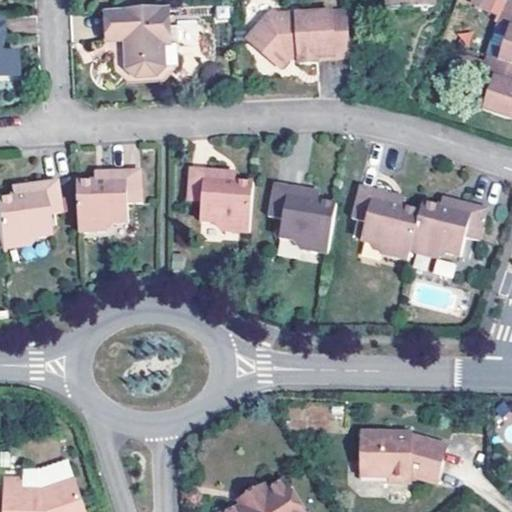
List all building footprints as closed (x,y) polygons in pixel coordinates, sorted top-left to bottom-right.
[(398,6),(398,14),(436,12),(435,0),(385,0),(385,7),(398,6)] [(511,4),(503,0),(478,0),(477,3),(504,17),(500,28),(511,32),(500,62),(511,66),(511,4)] [(171,8),(111,11),(112,42),(129,41),(129,71),(136,77),(157,77),(166,68),(172,68),(179,68),(179,45),(172,45),(171,8)] [(112,42),(111,11),(105,11),(106,53),(116,53),(117,74),(127,88),(160,87),(172,74),(172,68),(166,68),(157,77),(136,77),(129,71),(129,41),(112,42)] [(296,56),(296,62),(296,67),(316,66),(316,61),(349,59),(346,14),(276,18),(269,26),(264,22),(250,35),(251,44),(278,71),(287,63),(287,57),(296,56)] [(267,18),(264,22),(269,26),(276,18),(267,18)] [(12,51),(0,52),(0,51),(0,76),(13,76),(12,51)] [(511,66),(500,62),(486,58),(481,74),(491,77),(481,111),(511,121),(511,66)] [(221,227),(220,235),(249,237),(252,187),(235,185),(228,184),(220,184),(220,176),(188,173),(186,206),(198,207),(197,226),(211,227),(221,227)] [(104,227),(114,227),(130,227),(129,208),(142,208),(141,174),(110,175),(110,184),(101,184),(96,184),(76,185),(80,236),(104,235),(104,227)] [(95,175),(96,184),(101,184),(110,184),(110,175),(95,175)] [(235,177),(220,176),(220,184),(228,184),(235,185),(235,177)] [(54,185),(22,190),(23,197),(15,198),(9,199),(0,200),(0,252),(23,249),(22,241),(31,240),(47,238),(44,220),(59,217),(54,185)] [(23,197),(22,190),(8,191),(9,199),(15,198),(23,197)] [(278,243),(291,245),(301,247),(300,254),(326,259),(335,208),(318,205),(312,204),(304,203),(305,195),(273,190),(268,222),(280,224),(278,243)] [(388,208),(389,201),(359,193),(352,225),(365,228),(361,247),(376,250),(383,251),(382,259),(407,264),(409,255),(419,215),(403,211),(395,210),(388,208)] [(312,204),(318,205),(320,198),(305,195),(304,203),(312,204)] [(404,203),(389,201),(388,208),(395,210),(403,211),(404,203)] [(454,214),(455,207),(441,204),(440,211),(445,212),(454,214)] [(488,214),(455,207),(454,214),(445,212),(440,211),(422,206),(419,215),(409,255),(437,262),(439,254),(446,256),(462,260),(466,241),(480,245),(488,214)] [(104,227),(104,235),(114,227),(104,227)] [(22,241),(23,249),(31,240),(22,241)] [(301,247),(291,245),(300,254),(301,247)] [(412,437),(369,434),(365,477),(395,478),(395,484),(415,484),(415,477),(442,484),(452,448),(412,437)] [(23,480),(6,480),(5,511),(87,511),(77,482),(50,492),(24,491),(23,480)] [(307,511),(290,483),(271,495),(246,510),(239,511),(307,511)] [(246,510),(271,495),(268,489),(242,503),(246,510)]
